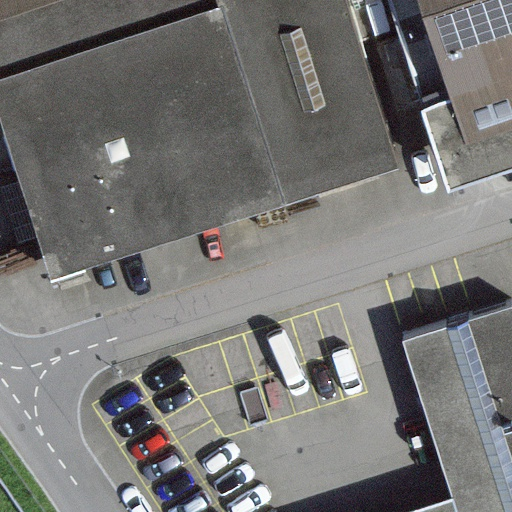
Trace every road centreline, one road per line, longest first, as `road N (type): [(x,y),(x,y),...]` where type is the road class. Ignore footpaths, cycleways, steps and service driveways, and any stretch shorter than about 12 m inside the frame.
road 1 (residential): [(0,379),(511,214)]
road 2 (residential): [(95,511),(0,379)]
